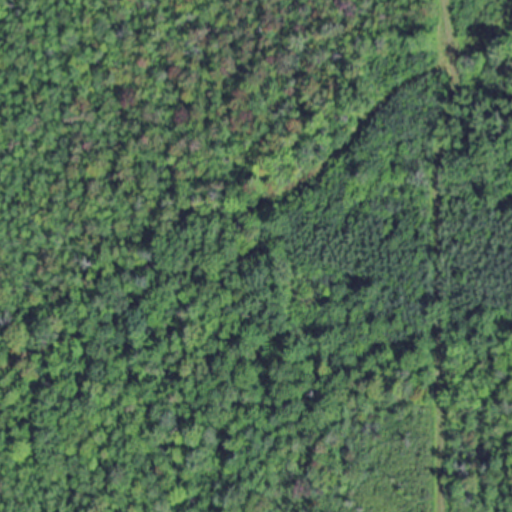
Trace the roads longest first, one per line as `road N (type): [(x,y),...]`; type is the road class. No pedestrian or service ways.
road 1 (track): [(0,373),(48,338),(80,289),(150,233),(290,195),(396,85),(454,61)]
road 2 (track): [(439,511),(434,175),(458,78),(441,0)]
